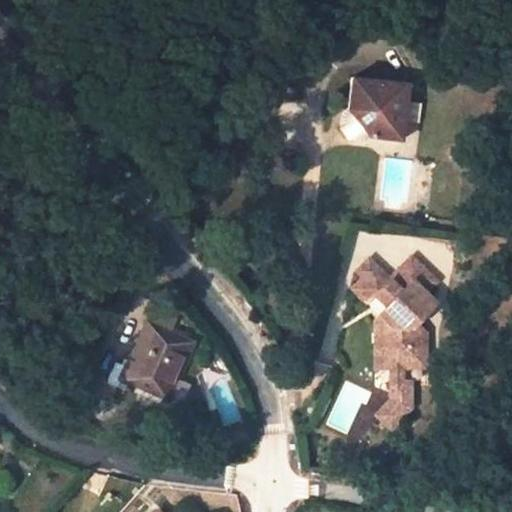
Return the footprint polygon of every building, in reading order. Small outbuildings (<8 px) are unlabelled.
[(371,108),(392,132),(394,134),(423,136),(429,81),(372,74),(369,106),(371,108)] [(363,126),(371,136),(386,137),(392,132),(371,108),(364,112),(363,126)] [(391,272),(368,253),(358,265),(364,270),(353,282),(370,296),(376,290),(384,296),(384,302),(378,310),(382,344),(398,344),(399,360),(416,359),(434,357),(432,323),(422,316),(440,295),(427,284),(437,271),(411,249),(391,272)] [(127,282),(129,272),(120,270),(117,279),(127,282)] [(125,313),(133,284),(127,282),(117,279),(109,308),(125,313)] [(122,378),(165,397),(189,342),(168,333),(174,319),(155,310),(149,324),(146,322),(122,378)] [(398,344),(382,344),(383,361),(399,360),(398,344)] [(416,359),(399,360),(400,375),(417,374),(416,359)] [(419,401),(417,374),(400,375),(402,393),(388,410),(401,422),(419,401)]
